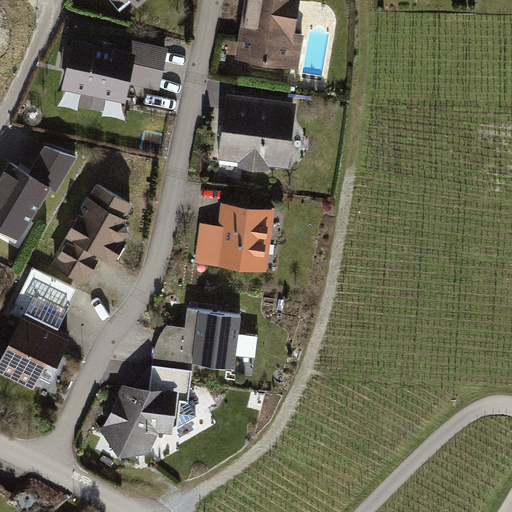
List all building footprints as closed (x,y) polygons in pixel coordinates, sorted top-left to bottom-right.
[(249,0),(240,57),(298,66),(303,35),(294,33),(299,0),(249,0)] [(94,47),(75,43),(74,46),(67,44),(62,66),(70,68),(66,86),(84,90),(81,103),(104,107),(107,95),(125,98),(129,81),(159,87),(167,50),(135,43),(132,56),(115,52),(117,43),(96,39),(94,47)] [(222,126),(219,156),(244,159),(243,165),(265,167),(265,161),(287,163),(293,103),(232,97),(231,109),(228,109),(226,126),(222,126)] [(47,146),(30,174),(50,186),(57,191),(77,156),(47,146)] [(30,174),(11,163),(0,181),(0,225),(20,237),(50,186),(30,174)] [(132,203),(100,185),(77,221),(74,219),(70,226),(73,228),(69,234),(73,236),(56,264),(85,280),(102,253),(115,261),(117,256),(120,258),(126,247),(123,246),(125,241),(121,240),(127,229),(126,224),(120,220),(132,203)] [(203,225),(200,257),(220,259),(219,262),(265,266),(270,212),(235,208),(234,216),(225,215),(224,227),(203,225)] [(24,316),(0,366),(0,367),(35,384),(46,360),(56,365),(70,337),(58,332),(70,307),(64,305),(73,286),(34,267),(12,311),(24,316)] [(178,367),(194,369),(195,362),(235,367),(242,314),(189,308),(186,336),(182,336),(178,367)] [(194,369),(178,367),(153,364),(150,393),(124,389),(105,429),(121,450),(148,451),(158,428),(169,430),(197,415),(190,400),(194,369)] [(0,511),(6,511),(12,501),(0,495),(0,511)]
